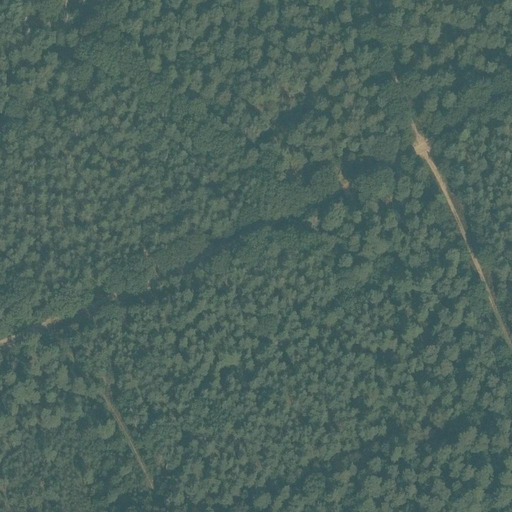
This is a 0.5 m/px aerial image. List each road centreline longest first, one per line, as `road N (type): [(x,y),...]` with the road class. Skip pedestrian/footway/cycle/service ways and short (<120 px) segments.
road 1 (track): [(245,511),(511,423)]
road 2 (track): [(283,224),(75,313)]
road 3 (track): [(511,352),(423,147)]
road 4 (track): [(37,330),(91,381),(134,440),(153,484)]
road 5 (track): [(423,147),(368,0)]
road 6 (track): [(423,147),(290,220)]
